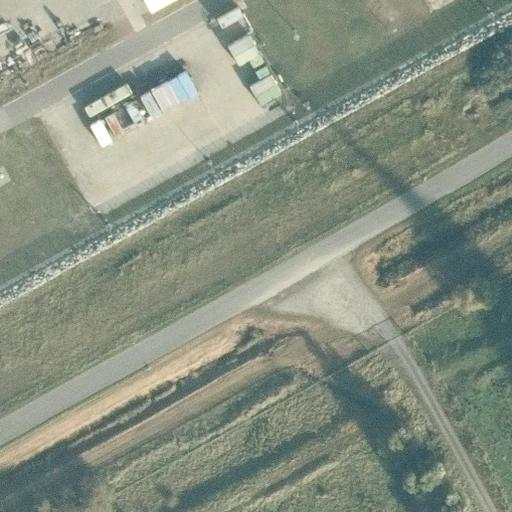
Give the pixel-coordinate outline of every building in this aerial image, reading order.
[(232,41),(242,61),(264,50),(254,30),(232,41)] [(156,116),(203,89),(190,67),(143,93),(156,116)] [(276,70),(254,81),(264,101),(286,91),(276,70)] [(221,146),(233,170),(294,139),(282,115),(221,146)] [(195,190),(225,175),(213,152),(183,167),(195,190)] [(71,159),(91,205),(100,201),(80,155),(71,159)] [(180,170),(121,201),(132,223),(192,192),(180,170)]
